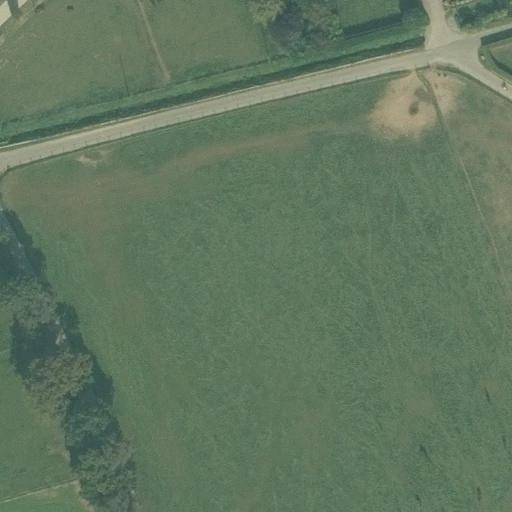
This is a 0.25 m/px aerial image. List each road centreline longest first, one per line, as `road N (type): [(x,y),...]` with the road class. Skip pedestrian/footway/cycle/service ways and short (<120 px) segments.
road 1 (unclassified): [(0,159),(450,54),(511,90)]
road 2 (unclassified): [(0,216),(75,356),(137,511)]
